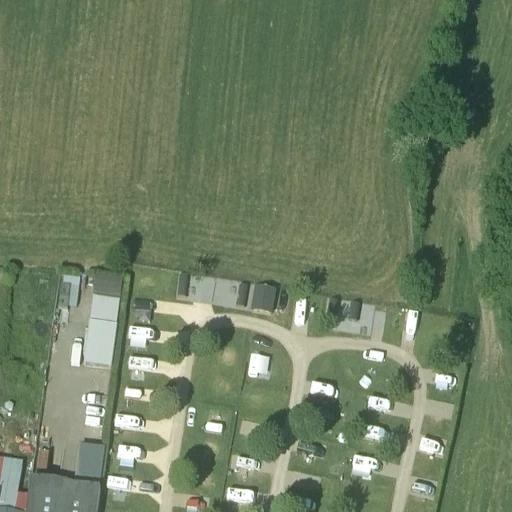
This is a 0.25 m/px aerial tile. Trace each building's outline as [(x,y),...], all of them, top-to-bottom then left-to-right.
[(122,281),(95,277),(92,300),(93,300),(120,304),(122,281)] [(276,293),(255,289),(250,314),(272,317),(276,293)] [(93,300),(90,325),(116,329),(120,304),(93,300)] [(90,325),(84,367),(110,371),(116,329),(90,325)] [(4,386),(22,388),(25,365),(8,362),(4,386)] [(96,511),(99,490),(31,480),(26,511),(96,511)]
